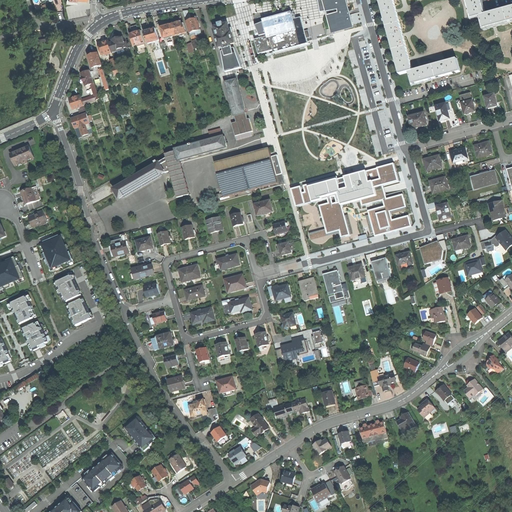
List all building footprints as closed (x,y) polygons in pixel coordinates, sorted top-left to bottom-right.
[(332,29),(332,30),(353,25),(349,11),(342,13),(342,10),(348,8),(346,8),(344,0),(320,0),(319,0),(319,1),(321,1),(322,12),(320,12),(321,13),(338,11),(339,14),(328,16),(332,29)] [(380,0),(384,15),(388,27),(400,24),(397,12),(396,9),(393,0),(380,0)] [(482,5),(480,0),(467,0),(469,5),(470,10),(473,18),(481,16),(485,15),(482,5)] [(496,12),(485,15),(481,16),(484,29),(494,26),(497,25),(509,22),(506,9),(496,12)] [(186,22),(187,22),(192,20),(191,19),(189,10),(183,11),(186,22)] [(300,46),(309,43),(304,28),(301,17),(294,19),(292,12),(278,16),(263,20),(263,22),(268,36),(259,39),(255,40),(259,54),(273,51),(274,53),(300,46)] [(194,18),(191,19),(192,20),(187,22),(190,35),(197,33),(196,31),(200,30),(200,27),(199,22),(198,22),(197,17),(194,18)] [(175,24),(171,25),(174,36),(179,35),(182,34),(186,33),(184,24),(182,24),(181,22),(180,22),(179,21),(177,21),(176,23),(175,24)] [(215,27),(217,36),(230,32),(228,24),(224,25),(223,22),(221,23),(218,24),(219,26),(215,27)] [(268,36),(263,22),(254,25),(259,39),(268,36)] [(161,29),(164,38),(174,36),(171,25),(170,25),(170,24),(169,24),(166,25),(166,26),(164,27),(161,28),(161,29)] [(391,40),(394,51),(406,48),(403,36),(402,33),(400,24),(388,27),(391,40)] [(130,27),(132,34),(139,32),(137,25),(133,26),(130,27)] [(144,32),(148,44),(152,43),(155,42),(160,41),(156,29),(155,29),(153,28),(151,30),(150,31),(149,31),(145,32),(144,32)] [(201,30),(200,30),(196,31),(197,33),(190,35),(192,41),(195,40),(197,39),(197,38),(198,38),(197,35),(199,34),(201,33),(201,31),(201,30)] [(131,34),(134,46),(138,45),(145,43),(141,31),(139,32),(132,34),(131,34)] [(217,36),(216,36),(219,48),(224,46),(230,45),(235,43),(232,32),(230,32),(217,36)] [(112,41),(109,42),(112,52),(113,53),(128,47),(126,42),(125,43),(122,37),(117,38),(112,40),(112,41)] [(104,43),(98,45),(102,55),(108,53),(108,55),(110,54),(110,53),(112,52),(109,42),(109,41),(104,43)] [(231,49),(230,45),(224,46),(224,48),(223,49),(224,51),(222,52),(226,72),(242,68),(235,48),(231,49)] [(301,50),(300,46),(274,53),(275,57),(301,50)] [(400,74),(409,72),(413,71),(410,60),(409,57),(406,48),(394,51),(397,62),(400,74)] [(93,55),(89,57),(93,69),(102,65),(98,54),(93,55)] [(434,65),(437,78),(450,74),(460,71),(459,67),(457,59),(447,62),(444,62),(434,65)] [(427,81),(437,78),(434,65),(423,68),(420,69),(413,71),(409,72),(413,84),(427,81)] [(110,89),(103,69),(100,70),(106,90),(110,89)] [(86,72),(82,74),(86,86),(87,86),(90,85),(91,85),(95,83),(90,71),(86,72)] [(228,82),(226,83),(237,122),(232,124),(236,136),(251,132),(253,131),(250,119),(248,119),(237,80),(232,81),(228,82)] [(100,99),(95,83),(91,85),(95,96),(96,100),(100,99)] [(460,96),(462,104),(473,101),(471,93),(460,96)] [(495,95),(485,97),(488,109),(493,107),(494,109),(497,108),(501,108),(499,102),(497,103),(495,95)] [(71,100),(74,109),(79,107),(85,106),(84,104),(83,100),(81,96),(77,98),(71,100)] [(95,96),(83,100),(84,104),(88,103),(96,100),(95,96)] [(462,104),(465,115),(471,113),(476,112),(473,101),(462,104)] [(436,107),(440,122),(445,120),(445,121),(448,120),(450,120),(450,119),(449,114),(451,113),(450,110),(448,110),(446,104),(436,107)] [(411,124),(412,129),(420,127),(427,125),(426,120),(424,113),(409,117),(409,119),(406,119),(408,125),(411,124)] [(88,116),(88,115),(81,117),(76,118),(72,120),(75,128),(80,126),(90,123),(90,121),(88,116)] [(93,133),(90,123),(80,126),(84,136),(93,133)] [(79,138),(84,136),(80,126),(75,128),(79,138)] [(221,129),(209,132),(210,137),(222,134),(221,129)] [(253,137),(251,132),(236,136),(237,141),(253,137)] [(189,146),(176,150),(179,161),(180,160),(227,148),(224,137),(192,145),(191,144),(189,145),(189,146)] [(322,141),(318,143),(315,138),(308,142),(315,153),(326,146),(322,141)] [(475,146),(478,158),(493,154),(490,142),(481,144),(475,146)] [(30,147),(11,155),(16,166),(19,164),(23,163),(24,163),(27,162),(27,161),(35,158),(30,147)] [(187,190),(179,161),(176,150),(176,149),(166,152),(168,158),(171,171),(176,188),(175,188),(177,193),(187,190)] [(270,149),(215,164),(223,191),(220,192),(220,195),(217,196),(219,202),(261,191),(260,188),(266,186),(267,189),(286,184),(278,155),(274,156),(272,157),(270,149)] [(451,153),(454,163),(456,162),(463,160),(468,159),(465,149),(457,151),(451,153)] [(424,160),(427,172),(443,168),(439,156),(431,158),(424,160)] [(165,173),(171,171),(168,158),(160,163),(165,172),(165,173)] [(190,195),(180,160),(179,161),(187,190),(177,193),(178,198),(190,195)] [(161,174),(165,172),(160,163),(159,163),(157,161),(155,162),(157,164),(114,190),(119,199),(161,174)] [(384,200),(387,199),(383,185),(400,181),(396,164),(338,180),(337,177),(305,186),(306,192),(303,193),(301,187),(293,189),(297,206),(328,198),(330,203),(320,206),(328,233),(341,230),(342,237),(350,235),(341,202),(343,201),(344,205),(362,200),(364,205),(384,200)] [(473,181),(475,189),(497,184),(494,172),(476,177),(477,180),(475,181),(473,181)] [(474,176),(475,181),(477,180),(476,177),(494,172),(497,184),(498,183),(495,172),(485,174),(484,174),(474,176)] [(446,177),(430,182),(432,187),(433,193),(440,191),(440,193),(449,190),(446,177)] [(32,188),(21,192),(23,196),(24,201),(26,200),(28,204),(36,201),(32,190),(32,188)] [(37,188),(32,190),(36,201),(41,200),(37,188)] [(403,194),(387,199),(384,200),(386,206),(369,211),(376,236),(412,226),(409,216),(393,220),(390,211),(407,207),(403,194)] [(263,214),(264,215),(268,214),(274,212),(271,201),(265,203),(261,204),(256,205),(258,215),(263,214)] [(502,201),(490,204),(492,212),(493,211),(495,216),(496,221),(506,218),(502,201)] [(448,204),(437,207),(439,214),(441,221),(452,218),(448,204)] [(43,212),(29,218),(31,223),(34,228),(48,222),(43,212)] [(231,215),(235,227),(239,226),(244,224),(241,213),(231,215)] [(208,221),(211,233),(217,231),(224,230),(220,218),(208,221)] [(275,231),(277,235),(288,232),(287,226),(289,225),(288,223),(286,224),(286,222),(274,225),(275,231)] [(182,228),(186,240),(191,239),(196,238),(192,226),(182,228)] [(494,246),(494,245),(495,246),(496,247),(497,247),(498,247),(499,247),(499,246),(500,246),(500,245),(500,244),(500,243),(507,251),(511,246),(511,238),(506,231),(502,234),(497,238),(496,237),(492,240),(481,243),(483,250),(487,249),(488,251),(491,250),(490,246),(491,246),(494,246)] [(166,245),(171,243),(168,232),(162,233),(160,234),(158,234),(162,246),(166,245)] [(45,245),(44,246),(47,252),(44,253),(51,269),(55,267),(56,270),(63,268),(62,264),(73,259),(70,252),(68,253),(62,238),(61,238),(59,235),(44,242),(45,245)] [(111,242),(112,246),(127,242),(125,235),(120,236),(121,240),(111,242)] [(460,238),(453,240),(456,251),(463,249),(472,247),(469,236),(460,238)] [(137,242),(140,251),(147,249),(153,248),(150,238),(137,242)] [(115,257),(121,256),(126,254),(130,253),(128,246),(130,246),(128,241),(127,242),(112,246),(112,247),(115,257)] [(325,241),(312,243),(313,251),(326,249),(325,241)] [(430,244),(420,248),(425,265),(442,260),(443,251),(438,241),(430,244)] [(281,251),(282,256),(292,253),(289,243),(279,246),(281,251)] [(465,256),(463,249),(456,251),(458,258),(465,256)] [(402,254),(396,256),(399,266),(408,263),(408,266),(414,264),(410,252),(402,254)] [(215,264),(217,272),(241,265),(239,260),(238,254),(217,260),(218,263),(215,264)] [(4,263),(0,264),(0,290),(4,289),(3,286),(17,280),(17,281),(25,278),(22,272),(23,272),(23,270),(21,271),(20,268),(20,269),(19,266),(22,265),(21,263),(18,264),(15,257),(7,261),(8,263),(4,265),(4,263)] [(470,261),(464,263),(466,275),(481,272),(480,266),(485,264),(484,257),(478,258),(478,260),(474,261),(470,262),(470,261)] [(378,260),(372,262),(377,281),(392,277),(386,258),(378,260)] [(353,267),(349,268),(352,281),(361,279),(366,277),(362,264),(357,266),(353,267)] [(133,269),(136,279),(155,274),(154,270),(152,265),(145,267),(145,266),(133,269)] [(182,277),(183,282),(201,278),(198,265),(180,270),(182,277)] [(331,273),(324,275),(329,295),(335,293),(335,295),(336,299),(345,297),(344,292),(342,285),(338,271),(331,273)] [(56,283),(63,298),(65,297),(67,302),(82,295),(75,281),(72,275),(56,283)] [(225,280),(229,293),(247,288),(245,281),(243,275),(225,280)] [(306,280),(300,282),(305,301),(310,300),(309,296),(318,294),(314,278),(306,280)] [(447,292),(452,291),(449,278),(438,281),(441,293),(447,292)] [(505,288),(509,285),(506,281),(503,278),(499,281),(505,288)] [(145,288),(147,298),(160,294),(159,289),(158,284),(145,288)] [(281,287),(273,289),(275,296),(276,301),(291,296),(288,285),(281,287)] [(187,296),(188,301),(206,296),(203,286),(185,291),(187,296)] [(484,296),(487,300),(494,294),(492,291),(490,291),(484,296)] [(486,300),(493,308),(497,305),(501,302),(494,294),(487,300),(486,300)] [(346,299),(345,297),(336,299),(335,295),(330,297),(332,308),(347,304),(346,299)] [(11,304),(15,312),(20,324),(34,318),(31,311),(34,310),(27,296),(11,304)] [(71,310),(69,311),(76,326),(92,318),(89,312),(83,299),(69,305),(71,310)] [(229,304),(232,313),(242,311),(242,313),(253,311),(251,304),(250,299),(230,304),(229,304)] [(228,317),(233,316),(232,313),(229,304),(230,304),(229,300),(223,301),(227,316),(228,316),(228,317)] [(477,307),(484,315),(487,313),(480,305),(477,307)] [(442,307),(431,310),(433,319),(435,318),(436,324),(442,322),(446,321),(442,307)] [(193,319),(194,323),(204,321),(205,323),(215,320),(212,308),(192,314),(193,319)] [(480,321),(483,318),(476,309),(468,315),(475,324),(480,321)] [(165,312),(154,315),(154,318),(151,319),(153,324),(156,324),(168,321),(166,316),(165,312)] [(284,323),(282,327),(288,330),(290,327),(297,325),(293,313),(282,317),(283,321),(284,323)] [(30,341),(32,345),(34,351),(39,348),(39,347),(48,342),(41,327),(39,328),(36,323),(23,329),(28,342),(30,341)] [(312,337),(316,349),(322,348),(321,343),(324,342),(323,338),(324,337),(323,335),(323,336),(320,327),(312,329),(314,336),(312,337)] [(261,334),(256,335),(259,348),(260,347),(261,351),(265,350),(264,346),(269,345),(266,332),(261,334)] [(437,336),(426,332),(423,340),(427,341),(426,344),(431,346),(433,347),(435,341),(437,336)] [(158,344),(160,350),(174,346),(172,338),(171,334),(157,337),(157,340),(158,344)] [(504,338),(499,342),(507,353),(511,348),(511,347),(511,346),(511,345),(511,336),(510,334),(504,338)] [(241,339),(236,340),(240,352),(241,355),(245,354),(244,351),(249,349),(246,337),(241,339)] [(6,352),(8,351),(2,339),(0,339),(0,364),(5,362),(6,364),(11,362),(8,356),(6,352)] [(305,340),(293,343),(287,345),(282,346),(286,362),(298,358),(297,354),(300,353),(300,355),(309,353),(305,340)] [(221,344),(217,345),(220,357),(221,361),(226,360),(225,356),(230,355),(227,343),(221,344)] [(429,350),(431,346),(426,344),(424,343),(423,347),(416,344),(413,351),(427,356),(429,350)] [(201,349),(197,350),(200,363),(206,361),(210,360),(207,348),(201,349)] [(165,358),(168,368),(180,365),(178,360),(177,355),(165,358)] [(500,362),(494,355),(490,358),(491,359),(490,360),(488,362),(487,365),(491,370),(492,368),(501,371),(504,369),(499,363),(500,362)] [(420,364),(409,358),(405,367),(412,370),(416,372),(418,368),(420,364)] [(375,387),(382,385),(380,378),(378,370),(371,372),(375,387)] [(37,374),(28,379),(30,383),(39,377),(37,374)] [(397,382),(395,374),(380,378),(382,385),(383,384),(385,391),(390,390),(389,386),(391,386),(392,386),(391,384),(397,382)] [(169,381),(172,392),(186,388),(184,382),(183,377),(169,381)] [(233,377),(217,381),(219,386),(221,393),(223,393),(223,395),(232,392),(231,390),(236,389),(233,377)] [(464,391),(470,399),(476,394),(477,396),(479,393),(484,390),(475,379),(471,383),(467,386),(469,387),(464,391)] [(14,388),(16,391),(27,384),(25,381),(14,388)] [(356,388),(359,400),(365,399),(373,397),(371,390),(369,391),(367,385),(356,388)] [(437,391),(445,401),(452,395),(453,395),(444,385),(441,388),(437,391)] [(332,392),(323,394),(327,407),(331,406),(336,405),(332,392)] [(482,396),(479,393),(477,396),(476,394),(470,399),(473,403),(482,396)] [(452,395),(445,401),(449,405),(449,404),(455,400),(455,399),(452,395)] [(293,403),(296,412),(302,410),(304,413),(307,412),(310,411),(306,399),(302,400),(301,399),(296,400),(297,402),(293,403)] [(195,404),(190,406),(192,416),(196,416),(196,418),(201,417),(208,415),(208,414),(207,412),(204,400),(199,401),(199,403),(195,404)] [(420,406),(421,408),(418,410),(425,418),(436,409),(428,400),(424,403),(420,406)] [(458,404),(455,400),(449,404),(452,408),(458,404)] [(296,412),(293,403),(292,403),(284,406),(284,404),(280,406),(280,407),(275,409),(276,414),(280,415),(281,419),(285,418),(288,417),(287,414),(291,413),(292,414),(296,412)] [(208,410),(209,412),(209,413),(208,414),(208,415),(201,417),(206,421),(210,420),(212,423),(216,420),(214,418),(214,415),(218,414),(216,408),(208,410)] [(258,413),(250,419),(258,429),(254,432),(257,436),(261,433),(262,434),(266,430),(269,428),(258,413)] [(401,417),(402,419),(397,422),(403,431),(407,428),(409,431),(417,427),(409,413),(405,415),(401,417)] [(136,418),(125,428),(128,432),(143,451),(155,441),(154,440),(157,438),(151,431),(149,433),(147,430),(148,429),(141,420),(139,422),(136,418)] [(375,436),(387,433),(384,422),(377,424),(372,425),(375,436)] [(363,439),(375,436),(372,425),(366,427),(360,428),(363,439)] [(215,438),(218,442),(227,436),(220,427),(212,433),(215,438)] [(338,435),(341,445),(351,443),(348,432),(343,434),(338,435)] [(370,442),(376,440),(375,436),(363,439),(365,445),(370,443),(370,442)] [(313,445),(320,455),(327,450),(327,449),(332,447),(327,439),(322,441),(320,442),(319,443),(318,442),(313,445)] [(255,443),(251,446),(255,452),(262,448),(255,443)] [(241,448),(229,455),(232,459),(235,463),(240,460),(246,456),(241,448)] [(117,471),(123,466),(113,453),(99,465),(100,466),(95,471),(94,469),(83,479),(89,486),(89,485),(95,491),(118,472),(117,471)] [(179,454),(170,460),(178,473),(183,470),(187,467),(179,454)] [(162,466),(153,472),(160,482),(164,479),(169,476),(162,466)] [(351,479),(344,466),(335,471),(339,478),(342,484),(351,479)] [(290,472),(285,471),(282,482),(288,483),(288,482),(293,484),(296,474),(290,472)] [(132,482),(133,482),(135,486),(139,491),(143,489),(147,486),(141,476),(132,482)] [(189,480),(191,484),(194,482),(195,484),(198,485),(200,484),(195,476),(189,480)] [(14,485),(9,479),(5,482),(10,489),(10,488),(12,487),(14,485)] [(189,480),(180,486),(185,494),(189,492),(194,489),(191,484),(189,480)] [(270,483),(260,480),(260,481),(256,483),(252,486),(258,495),(263,491),(267,492),(270,483)] [(331,481),(325,484),(332,495),(337,492),(331,481)] [(317,487),(312,490),(319,502),(332,495),(325,484),(321,486),(321,485),(317,487)] [(73,504),(67,498),(55,508),(56,509),(52,511),(82,511),(74,503),(73,504)] [(112,507),(115,511),(128,511),(121,501),(112,507)] [(160,501),(152,506),(156,511),(162,511),(166,509),(160,501)] [(24,511),(28,511),(30,511),(29,510),(32,508),(33,509),(38,505),(35,502),(24,511)] [(145,511),(152,506),(150,502),(142,507),(145,511)]
